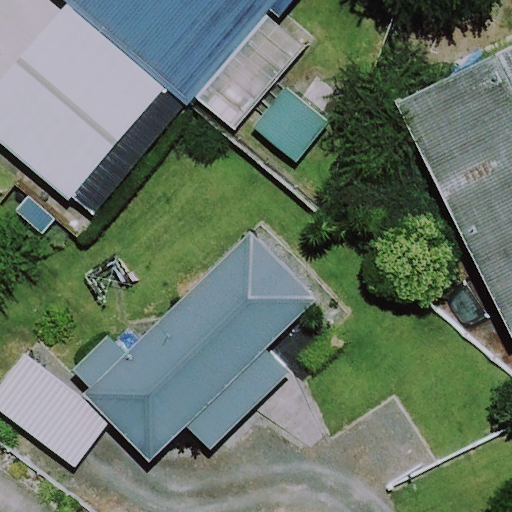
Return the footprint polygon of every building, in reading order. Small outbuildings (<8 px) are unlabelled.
[(147,72),(63,0),(41,0),(0,47),(0,137),(52,182),(147,72)] [(75,0),(82,5),(203,106),(259,38),(272,49),(312,0),(75,0)] [(511,66),(419,112),(511,299),(511,66)] [(354,114),(311,72),(254,130),(298,172),(354,114)] [(326,300),(259,234),(148,347),(127,326),(80,373),(165,457),(197,425),(223,451),(299,374),(276,351),(326,300)] [(118,426),(38,358),(0,402),(80,470),(118,426)]
